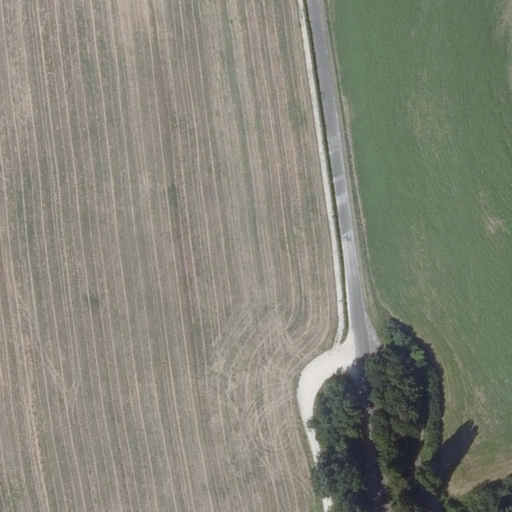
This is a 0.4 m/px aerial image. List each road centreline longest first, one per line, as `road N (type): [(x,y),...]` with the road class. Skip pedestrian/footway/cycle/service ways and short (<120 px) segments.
road 1 (unclassified): [(311,0),(381,511)]
road 2 (track): [(327,511),(303,395),(308,374),(358,340),(393,350),(422,388),(423,483),(437,511)]
